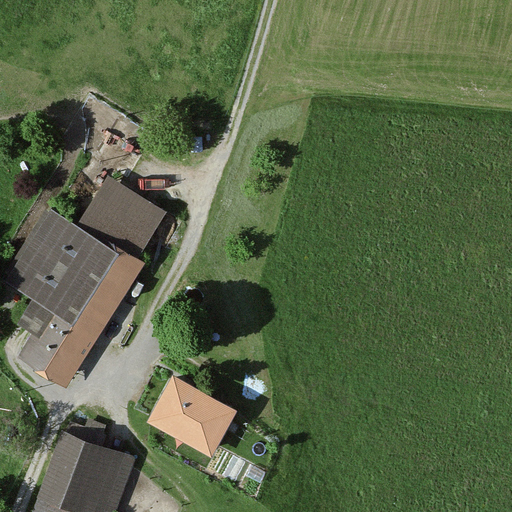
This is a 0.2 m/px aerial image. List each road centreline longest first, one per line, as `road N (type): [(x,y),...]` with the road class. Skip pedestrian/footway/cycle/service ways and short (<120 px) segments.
road 1 (track): [(264,0),(206,202),(146,352),(104,397),(54,424),(19,511)]
road 2 (track): [(240,83),(511,109)]
